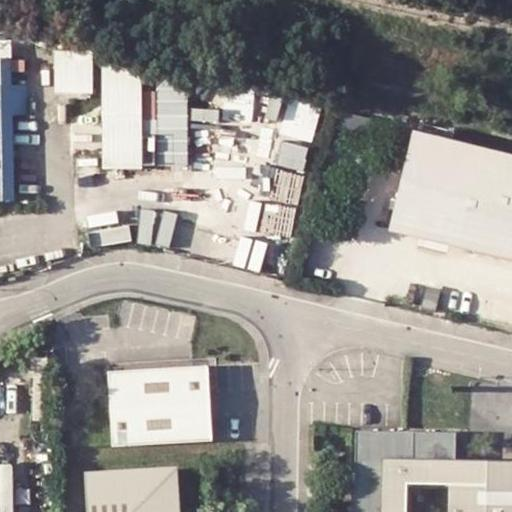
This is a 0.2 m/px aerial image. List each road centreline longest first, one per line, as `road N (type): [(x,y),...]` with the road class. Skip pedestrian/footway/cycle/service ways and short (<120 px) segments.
road 1 (unclassified): [(0,319),(119,276),(302,316)]
road 2 (unclassified): [(302,316),(511,363)]
road 3 (unclassified): [(302,316),(283,390),(282,511)]
